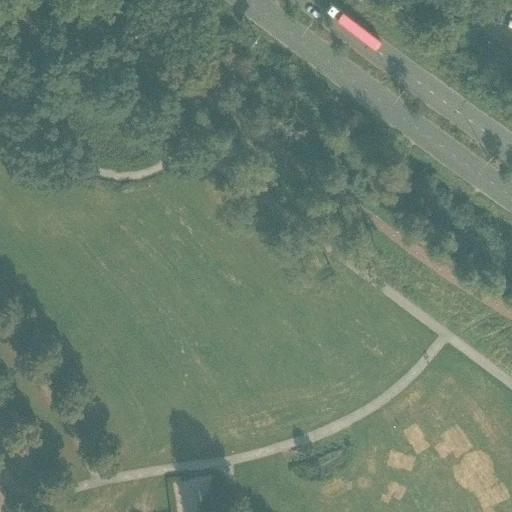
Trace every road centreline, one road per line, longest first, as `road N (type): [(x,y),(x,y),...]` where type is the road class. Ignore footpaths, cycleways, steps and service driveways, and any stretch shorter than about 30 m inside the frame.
road 1 (trunk): [(243,0),(511,200)]
road 2 (trunk): [(511,154),(305,0)]
